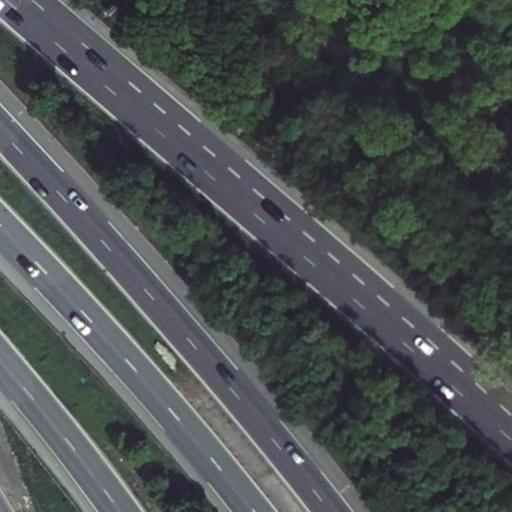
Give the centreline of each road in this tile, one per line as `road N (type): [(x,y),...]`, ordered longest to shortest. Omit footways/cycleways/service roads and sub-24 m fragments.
road 1 (motorway): [(511,434),(16,0)]
road 2 (motorway): [(333,511),(0,127)]
road 3 (motorway): [(0,225),(254,511)]
road 4 (motorway): [(0,360),(120,511)]
